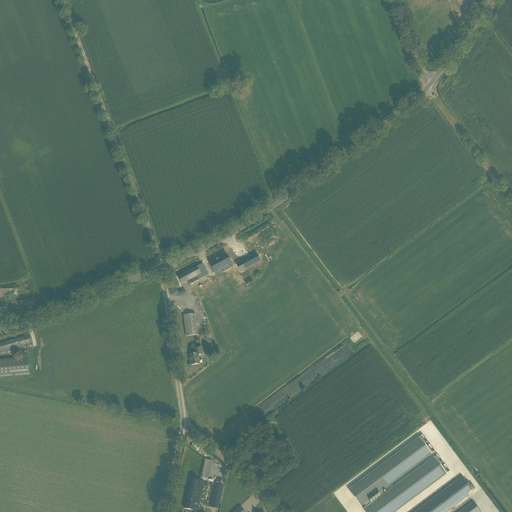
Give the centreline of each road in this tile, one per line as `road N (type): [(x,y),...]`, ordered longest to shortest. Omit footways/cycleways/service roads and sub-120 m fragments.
road 1 (unclassified): [(161,266),(283,199),(427,89)]
road 2 (track): [(164,265),(65,0)]
road 3 (unclassified): [(0,330),(161,266)]
road 4 (unclassified): [(182,425),(161,266)]
road 5 (track): [(427,89),(511,198)]
road 6 (unclassified): [(281,511),(182,425)]
